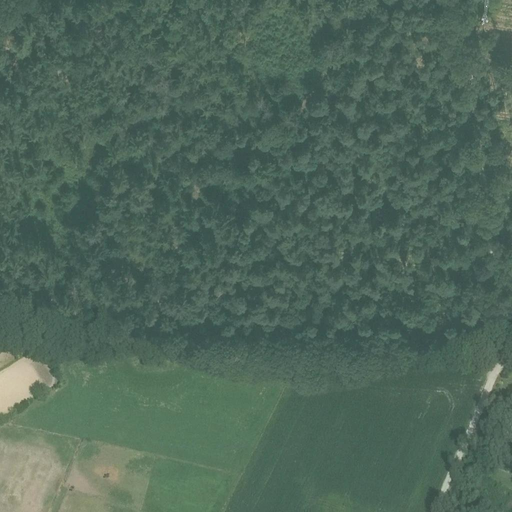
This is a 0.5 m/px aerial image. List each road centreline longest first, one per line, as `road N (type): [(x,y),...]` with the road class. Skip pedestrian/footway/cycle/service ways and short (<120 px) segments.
road 1 (track): [(503,356),(0,337)]
road 2 (track): [(373,0),(163,343)]
road 3 (track): [(501,338),(454,0)]
road 4 (track): [(436,511),(503,356)]
